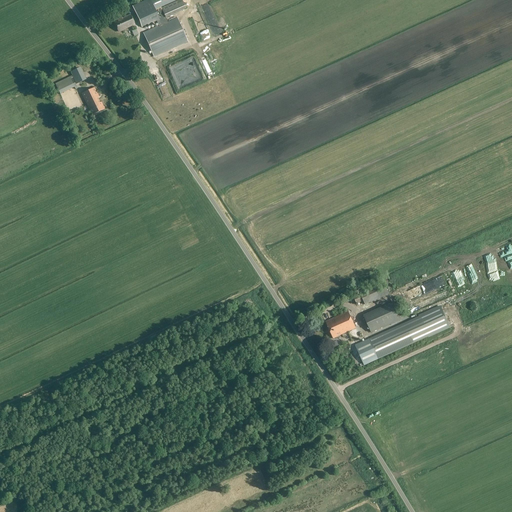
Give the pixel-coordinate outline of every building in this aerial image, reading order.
[(150,0),(146,0),(133,6),(142,27),(156,21),(159,26),(143,33),(153,56),(187,42),(177,18),(167,22),(165,18),(186,9),(182,0),(151,0),(150,0)] [(114,22),(118,32),(135,24),(131,15),(122,18),(122,17),(117,19),(118,21),(114,22)] [(200,78),(193,59),(171,66),(178,86),(200,78)] [(72,76),(55,84),(60,94),(74,87),(74,85),(84,80),(78,68),(70,72),(72,76)] [(94,88),(82,94),(92,115),(105,109),(101,102),(100,103),(98,99),(99,99),(94,88)] [(426,291),(444,285),(441,278),(424,283),(426,287),(425,287),(426,291)] [(383,281),(360,292),(365,304),(388,293),(383,281)] [(359,294),(354,297),(357,303),(362,301),(359,294)] [(391,302),(363,315),(371,332),(399,320),(391,302)] [(440,307),(446,323),(451,321),(449,315),(452,315),(452,316),(456,314),(452,305),(448,307),(450,311),(447,312),(444,306),(440,307)] [(444,327),(438,308),(433,309),(440,329),(441,329),(442,333),(449,331),(448,329),(460,325),(457,317),(454,318),(455,320),(446,324),(447,326),(444,327)] [(334,318),(325,322),(333,339),(337,337),(337,336),(355,327),(348,311),(334,317),(334,318)] [(420,316),(356,344),(366,364),(429,336),(420,316)]
